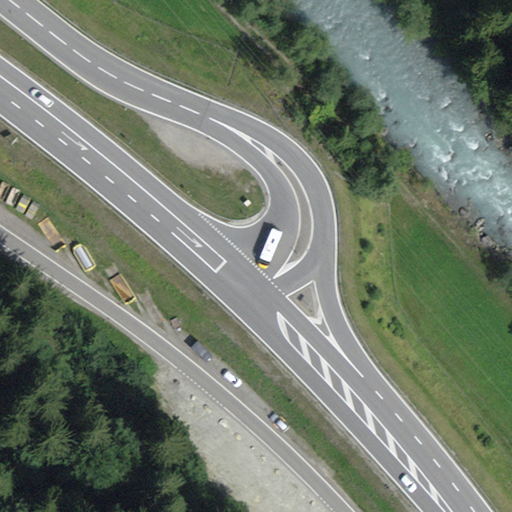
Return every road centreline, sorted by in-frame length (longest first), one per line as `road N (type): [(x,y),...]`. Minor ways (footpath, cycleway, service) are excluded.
road 1 (unclassified): [(0,232),(141,329),(344,511)]
road 2 (tertiary): [(3,0),(153,102),(254,138),(294,178),(304,235)]
road 3 (primary): [(259,299),(0,81)]
road 4 (tertiary): [(360,407),(359,366),(328,326),(304,235)]
road 5 (primary): [(360,407),(259,299)]
road 6 (primary): [(447,511),(360,407)]
